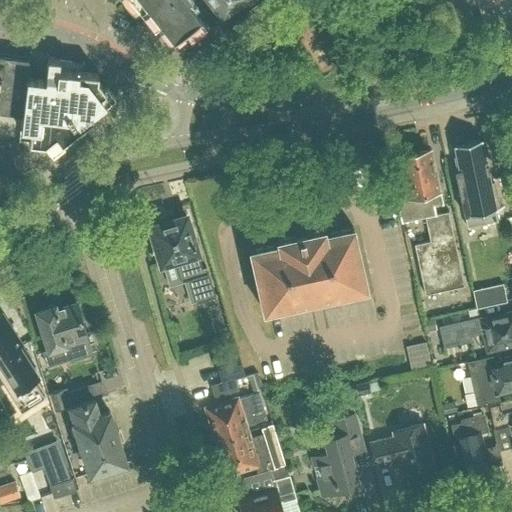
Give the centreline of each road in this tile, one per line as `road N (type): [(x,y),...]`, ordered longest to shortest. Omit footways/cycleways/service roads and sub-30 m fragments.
road 1 (residential): [(79,180),(185,511)]
road 2 (secondary): [(180,142),(507,83)]
road 3 (secondary): [(511,60),(277,104),(187,95)]
road 4 (secondary): [(187,95),(60,36),(0,23)]
road 5 (residential): [(214,77),(315,0)]
